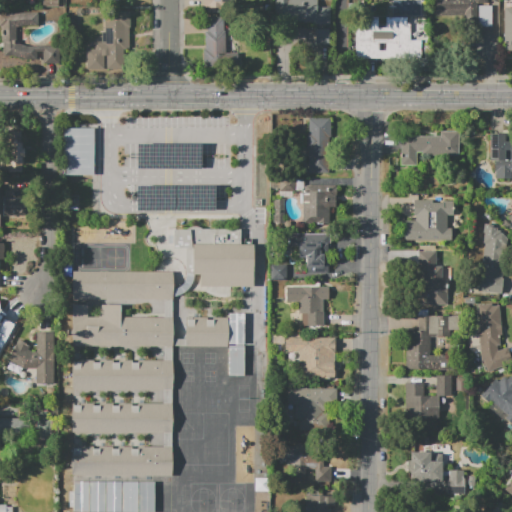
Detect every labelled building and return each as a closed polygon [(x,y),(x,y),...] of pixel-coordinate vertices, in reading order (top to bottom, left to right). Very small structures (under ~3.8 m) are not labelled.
[(203,8),(203,0),(234,0),(234,8),(203,8)] [(329,25),(315,25),(315,22),(275,22),(275,0),(318,0),(318,7),(329,7),(329,25)] [(436,0),(492,0),(492,30),(463,30),(463,15),(436,15),(436,0)] [(511,6),(503,7),(502,50),(511,49),(511,6)] [(86,49),(95,49),(95,43),(102,43),(102,32),(104,32),(104,11),(130,11),(130,54),(123,54),(123,70),(86,70),(86,49)] [(59,46),(59,63),(25,63),(25,59),(14,56),(3,56),(3,46),(1,46),(1,26),(0,26),(0,13),(37,13),(37,26),(16,26),(16,43),(28,45),(28,46),(59,46)] [(203,67),(203,49),(205,49),(205,32),(207,32),(207,17),(225,17),(225,32),(227,32),(227,53),(240,53),(240,67),(203,67)] [(421,59),(355,59),(355,18),(379,18),(379,28),(386,28),(386,18),(407,18),(407,24),(410,24),(410,39),(421,39),(421,59)] [(327,44),(328,28),(314,28),(314,44),(327,44)] [(308,173),(308,149),(307,149),(307,133),(308,133),(308,118),(331,118),(331,173),(308,173)] [(96,175),(64,175),(64,125),(96,125),(96,175)] [(22,172),(22,130),(2,131),(2,172),(22,172)] [(440,131),(459,132),(458,156),(422,155),(422,153),(417,153),(417,165),(400,165),(400,136),(440,136),(440,131)] [(489,133),(505,133),(505,141),(511,141),(511,178),(495,178),(495,171),(494,171),(494,160),(489,160),(489,133)] [(136,143),(200,143),(200,168),(136,167),(136,143)] [(278,191),(294,191),(294,179),(279,178),(278,191)] [(135,185),(174,185),(174,209),(135,209),(135,185)] [(214,186),(213,209),(175,209),(175,185),(214,186)] [(302,225),(302,190),(304,190),(304,185),(336,185),(336,200),(334,200),(334,208),(329,208),(329,225),(302,225)] [(4,199),(25,199),(25,216),(3,215),(4,199)] [(403,241),(404,220),(415,221),(415,215),(413,215),(413,200),(433,200),(433,202),(443,202),(443,200),(452,200),(452,215),(448,215),(447,228),(451,228),(451,241),(403,241)] [(477,291),(484,243),(482,243),(484,233),(483,233),(484,223),(494,225),(493,226),(497,227),(497,231),(500,231),(500,233),(501,234),(506,237),(506,240),(508,240),(500,294),(477,291)] [(200,287),(200,275),(186,275),(186,248),(174,248),(174,230),(188,230),(189,228),(191,226),(195,226),(198,226),(201,228),(202,230),(242,229),(242,244),(254,244),(255,287),(200,287)] [(288,247),(288,233),(330,233),(330,263),(328,263),(328,273),(305,273),(305,258),(298,258),(298,247),(288,247)] [(447,305),(414,305),(415,280),(417,280),(417,251),(436,251),(436,266),(442,266),(442,280),(447,280),(447,305)] [(270,280),(270,264),(288,264),(288,280),(270,280)] [(173,300),(72,300),(72,272),(172,271),(173,300)] [(286,286),(329,286),(329,299),(323,299),(323,326),(299,326),(299,302),(286,302),(286,286)] [(487,372),(483,360),(481,361),(479,346),(472,347),(471,334),(480,333),(477,304),(492,303),(492,305),(499,305),(501,335),(496,336),(497,350),(506,347),(509,356),(499,360),(502,368),(487,372)] [(71,317),(71,304),(88,304),(88,317),(101,317),(101,304),(121,304),(121,317),(173,317),(173,346),(72,347),(71,317)] [(243,313),(228,313),(227,343),(243,343),(243,313)] [(419,315),(460,316),(460,330),(450,330),(450,338),(430,338),(430,355),(448,355),(447,370),(405,369),(405,344),(411,344),(411,331),(418,331),(419,315)] [(227,346),(226,317),(184,318),(184,346),(227,346)] [(0,320),(12,327),(0,349),(0,320)] [(31,352),(36,352),(36,332),(55,332),(56,384),(37,384),(36,369),(22,369),(20,374),(7,368),(11,360),(8,359),(19,339),(30,345),(28,349),(31,351),(31,352)] [(335,337),(335,379),(299,379),(299,365),(298,365),(298,353),(285,353),(285,339),(288,339),(288,337),(335,337)] [(173,389),(72,390),(72,361),(173,360),(173,389)] [(511,424),(505,419),(508,415),(489,400),(486,404),(479,399),(496,378),(499,381),(504,375),(508,378),(511,374),(511,424)] [(405,383),(424,383),(424,395),(436,396),(436,376),(450,376),(450,396),(439,396),(439,418),(404,418),(405,383)] [(288,388),(336,388),(336,403),(329,403),(329,429),(296,429),(296,403),(288,403),(288,388)] [(72,433),(72,404),(172,404),(172,433),(72,433)] [(0,435),(25,436),(26,418),(0,417),(0,435)] [(278,464),(278,446),(293,446),(293,444),(306,444),(306,446),(324,446),(324,464),(332,464),(332,482),(313,482),(313,469),(306,469),(306,477),(294,477),(294,464),(278,464)] [(173,476),(71,477),(71,447),(172,446),(173,476)] [(441,477),(441,483),(409,483),(409,452),(430,452),(430,460),(441,460),(441,470),(464,470),(464,487),(447,486),(447,477),(441,477)] [(511,496),(511,476),(502,490),(511,496)] [(74,511),(73,482),(88,482),(89,511),(74,511)] [(90,511),(90,482),(105,482),(105,511),(90,511)] [(106,511),(106,482),(121,482),(121,511),(106,511)] [(122,511),(122,482),(138,482),(138,511),(122,511)] [(139,511),(139,482),(154,482),(155,511),(139,511)] [(306,511),(306,495),(334,495),(334,506),(330,506),(330,511),(306,511)] [(492,511),(500,503),(511,511),(490,511),(491,511),(492,511)]
